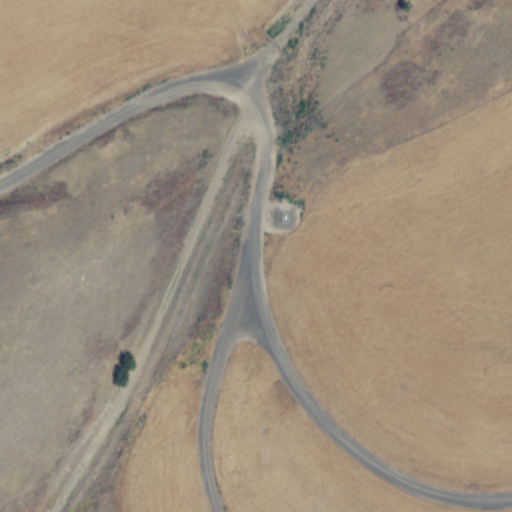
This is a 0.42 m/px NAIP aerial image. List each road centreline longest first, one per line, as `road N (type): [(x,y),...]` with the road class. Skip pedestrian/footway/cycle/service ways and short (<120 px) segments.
road 1 (track): [(47,511),(255,109)]
road 2 (track): [(0,187),(203,69),(258,50)]
